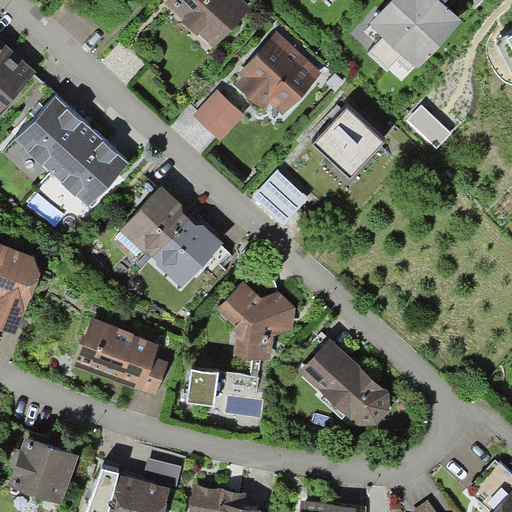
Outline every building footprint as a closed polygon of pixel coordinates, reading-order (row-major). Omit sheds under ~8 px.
[(118,0),(97,0),(86,13),(109,33),(130,10),(118,0)] [(252,6),(244,0),(167,0),(166,2),(184,19),(181,21),(198,36),(199,35),(214,48),(252,6)] [(391,0),(369,24),(384,37),(368,53),(387,71),(402,54),(418,69),(463,21),(444,4),(447,1),(447,0),(391,0)] [(322,73),(276,31),(237,74),(241,77),(235,84),(265,110),(270,104),(284,116),(322,73)] [(511,33),(496,42),(511,73),(511,33)] [(0,39),(0,58),(10,48),(0,39)] [(0,111),(36,72),(10,48),(0,58),(0,111)] [(245,115),(217,89),(193,115),(220,141),(245,115)] [(51,172),(92,130),(57,96),(16,139),(51,172)] [(451,133),(421,105),(407,120),(437,148),(451,133)] [(384,142),(347,108),(312,144),(350,179),(384,142)] [(92,130),(51,172),(89,207),(129,163),(92,130)] [(308,198),(277,170),(253,197),(283,225),(308,198)] [(152,257),(189,218),(182,212),(182,204),(161,186),(119,230),(121,231),(141,250),(145,253),(148,253),(152,257)] [(189,218),(152,257),(157,261),(157,265),(182,288),(224,243),(203,225),(195,225),(189,218)] [(141,250),(121,231),(116,237),(136,256),(141,250)] [(34,257),(0,243),(0,328),(16,335),(41,274),(34,257)] [(261,298),(278,291),(275,282),(268,276),(244,281),(261,298)] [(261,298),(244,281),(217,308),(238,328),(234,357),(270,361),(273,336),(293,329),(296,307),(278,291),(261,298)] [(135,334),(92,318),(86,334),(82,336),(71,365),(142,391),(155,357),(159,345),(134,335),(135,334)] [(373,381),(331,339),(299,371),(324,394),(346,414),(358,426),(377,425),(390,411),(389,393),(373,381)] [(168,362),(155,357),(142,391),(156,396),(168,362)] [(219,373),(192,369),(187,403),(215,407),(219,373)] [(346,414),(324,394),(320,398),(342,419),(346,414)] [(79,455),(25,437),(21,450),(15,467),(8,487),(62,505),(79,455)] [(15,467),(21,450),(15,449),(9,465),(15,467)] [(148,458),(143,481),(170,488),(176,489),(181,466),(148,458)] [(499,463),(496,459),(468,490),(472,493),(471,494),(491,511),(511,489),(511,472),(500,462),(499,463)] [(120,473),(102,468),(86,511),(165,511),(168,503),(166,503),(170,488),(143,481),(119,475),(120,473)] [(247,493),(194,484),(189,511),(260,511),(261,511),(245,509),(247,493)] [(511,511),(511,489),(491,511),(511,511)] [(436,511),(428,499),(410,511),(436,511)] [(356,511),(357,508),(301,501),(300,511),(356,511)]
